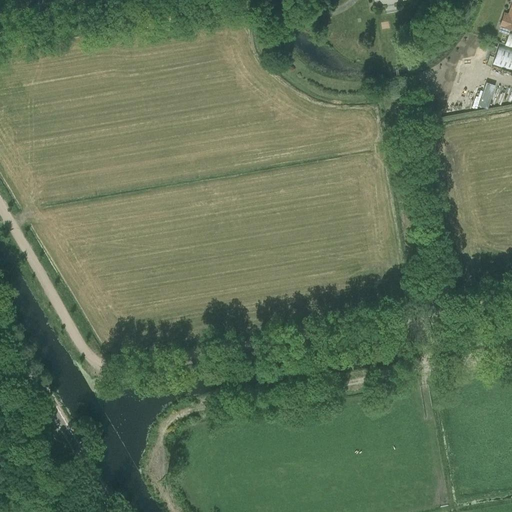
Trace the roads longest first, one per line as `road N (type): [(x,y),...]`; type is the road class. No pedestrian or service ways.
road 1 (track): [(182,511),(161,469),(163,438),(180,414),(431,367)]
road 2 (track): [(126,365),(419,316)]
road 3 (tertiary): [(112,511),(0,326)]
road 4 (track): [(126,365),(87,351),(0,205)]
